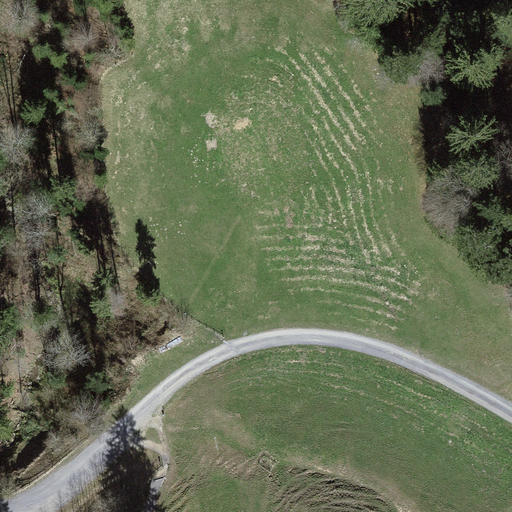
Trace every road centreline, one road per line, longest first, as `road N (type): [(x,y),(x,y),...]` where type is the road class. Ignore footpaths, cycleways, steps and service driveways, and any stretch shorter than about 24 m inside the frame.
road 1 (track): [(142,418),(218,357),(301,340),(397,356),(511,417)]
road 2 (track): [(35,511),(55,504),(142,418)]
